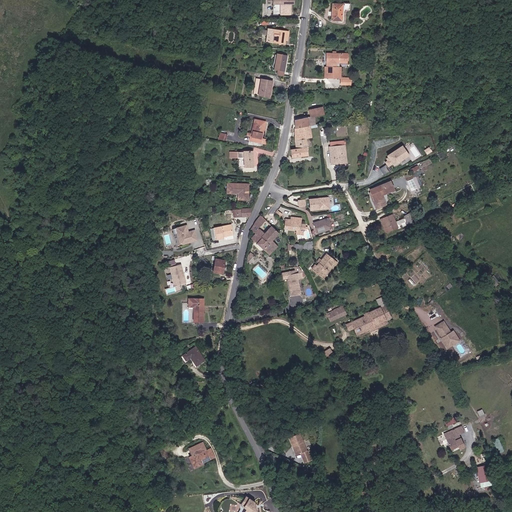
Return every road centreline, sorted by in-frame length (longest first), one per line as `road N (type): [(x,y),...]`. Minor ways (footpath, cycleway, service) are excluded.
road 1 (residential): [(257,450),(380,487),(437,476),(470,453)]
road 2 (residential): [(270,184),(288,191),(333,184),(346,192),(398,303)]
road 3 (residential): [(307,0),(270,184)]
road 4 (residential): [(270,184),(247,232),(228,321)]
road 5 (residential): [(226,329),(219,364),(257,450)]
